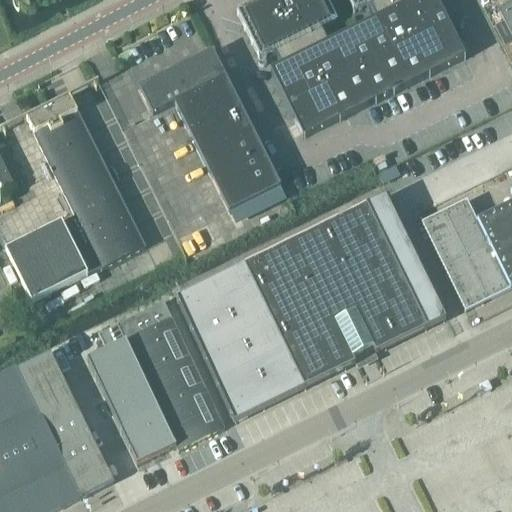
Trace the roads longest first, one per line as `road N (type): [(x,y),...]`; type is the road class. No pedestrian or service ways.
road 1 (unknown): [(456,0),(484,50),(476,73),(422,103),(291,142),(252,107),(193,0)]
road 2 (unclassified): [(146,511),(511,333)]
road 3 (tertiary): [(0,75),(143,0)]
